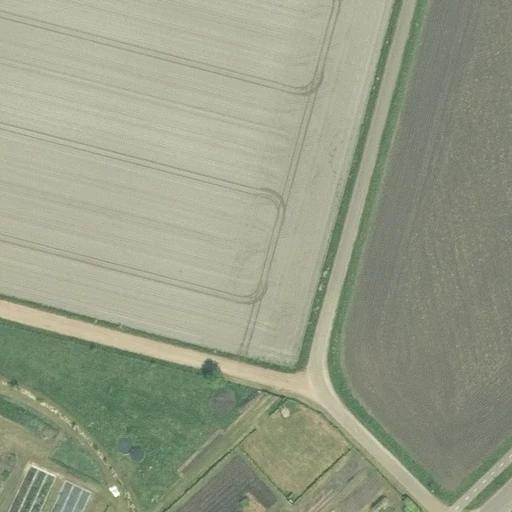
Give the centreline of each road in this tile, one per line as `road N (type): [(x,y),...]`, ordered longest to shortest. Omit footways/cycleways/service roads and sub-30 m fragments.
road 1 (unclassified): [(439,511),(316,388),(317,350),(409,0)]
road 2 (track): [(0,311),(316,388)]
